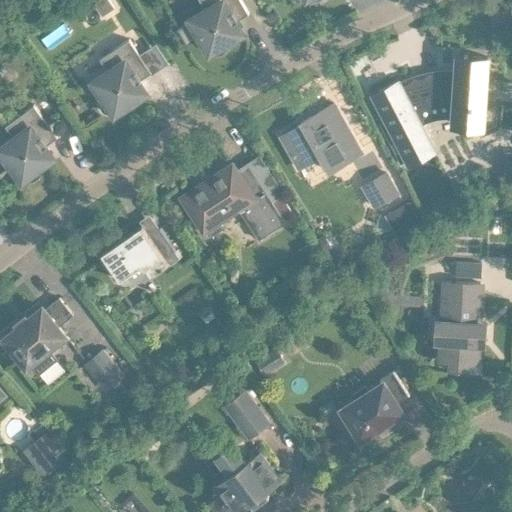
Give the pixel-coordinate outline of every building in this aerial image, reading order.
[(196,25),(205,40),(206,42),(208,43),(210,44),(212,44),(214,44),(216,44),(218,43),(219,42),(219,41),(220,40),(221,39),(222,37),(222,36),(222,34),(222,32),(221,31),(221,30),(225,28),(224,26),(234,20),(229,11),(244,3),(242,0),(201,0),(172,17),(182,34),(196,25)] [(90,71),(99,85),(98,86),(97,87),(96,89),(95,90),(95,92),(95,94),(96,96),(96,97),(97,99),(98,100),(100,101),(102,102),(103,102),(105,102),(107,102),(109,101),(129,88),(128,86),(138,79),(132,71),(147,61),(124,28),(95,48),(104,62),(90,71)] [(475,68),(481,68),(482,46),(452,44),(451,66),(443,66),(436,66),(431,67),(425,67),(420,68),(410,71),(405,73),(400,75),(396,77),(393,71),(368,84),(381,109),(402,150),(404,153),(429,140),(414,111),(417,109),(421,107),(425,106),(429,105),(438,103),(442,103),(448,103),(448,113),(478,115),(479,92),(474,92),(475,68)] [(316,144),(325,160),(357,142),(329,92),(296,111),(297,113),(276,125),(294,157),(316,144)] [(0,135),(0,142),(18,167),(19,168),(20,169),(21,169),(23,170),(25,171),(27,170),(29,170),(31,168),(32,167),(33,166),(34,164),(34,163),(34,161),(34,159),(34,157),(33,156),(36,153),(35,151),(45,144),(39,136),(52,126),(29,94),(0,115),(10,128),(0,135)] [(381,109),(374,113),(395,153),(402,150),(381,109)] [(234,198),(254,228),(280,211),(279,209),(267,190),(243,154),(233,161),(227,152),(175,186),(198,221),(200,220),(202,224),(206,224),(216,218),(217,214),(215,211),(234,198)] [(358,175),(370,196),(392,183),(380,162),(358,175)] [(276,185),(267,190),(279,209),(288,203),(276,185)] [(402,191),(380,204),(394,227),(416,214),(402,191)] [(137,214),(96,242),(115,269),(134,256),(142,257),(146,263),(163,251),(160,247),(171,239),(155,216),(144,224),(137,214)] [(320,224),(312,229),(319,240),(327,235),(320,224)] [(450,265),(475,267),(476,253),(451,251),(450,265)] [(471,289),(472,274),(472,272),(441,271),(439,310),(431,310),(430,329),(436,330),(435,350),(446,351),(446,360),(460,361),(461,352),(472,353),(474,332),(480,332),(481,313),(473,312),(474,289),(471,289)] [(53,315),(68,303),(54,286),(40,298),(37,295),(0,325),(0,328),(21,355),(26,351),(34,361),(50,347),(43,338),(60,324),(53,315)] [(271,336),(251,350),(260,365),(281,351),(271,336)] [(83,351),(103,376),(119,363),(98,338),(83,351)] [(403,384),(404,384),(389,359),(388,360),(375,369),(377,372),(363,381),(360,376),(348,383),(351,388),(337,398),(356,426),(396,400),(391,392),(403,384)] [(219,394),(244,428),(265,412),(240,378),(219,394)] [(42,421),(18,439),(40,467),(64,449),(42,421)] [(261,481),(276,469),(255,440),(240,451),(229,437),(212,450),(223,464),(208,475),(212,481),(200,490),(213,507),(225,498),(230,504),(245,493),(248,496),(263,484),(261,481)]
